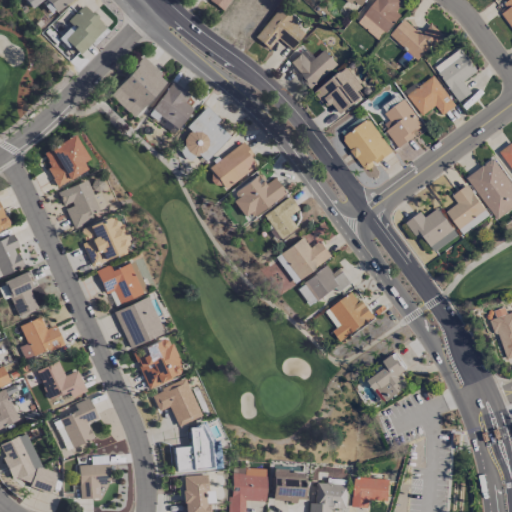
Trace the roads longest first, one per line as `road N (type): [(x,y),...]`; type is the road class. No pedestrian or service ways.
road 1 (residential): [(0,503),(2,153),(157,2)]
road 2 (residential): [(126,0),(292,150),(435,352),(463,407)]
road 3 (residential): [(144,511),(141,456),(123,410),(2,153)]
road 4 (residential): [(364,211),(271,94),(157,2)]
road 5 (residential): [(489,398),(448,325),(364,211)]
road 6 (residential): [(511,102),(347,224)]
